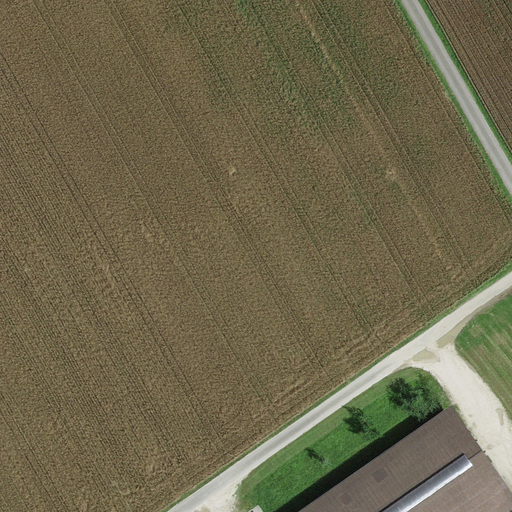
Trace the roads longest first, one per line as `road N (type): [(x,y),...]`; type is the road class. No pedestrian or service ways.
road 1 (track): [(511,280),(179,511)]
road 2 (track): [(407,0),(511,184)]
